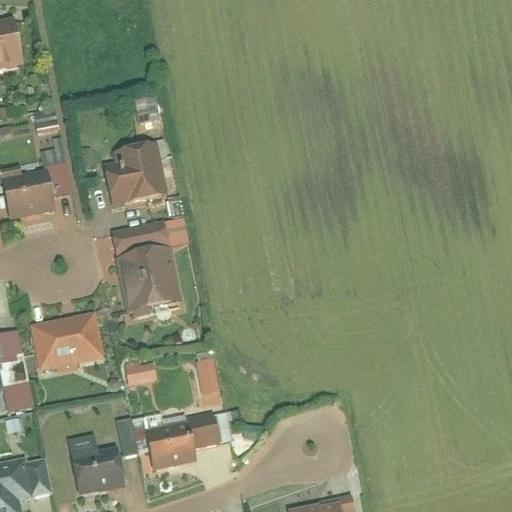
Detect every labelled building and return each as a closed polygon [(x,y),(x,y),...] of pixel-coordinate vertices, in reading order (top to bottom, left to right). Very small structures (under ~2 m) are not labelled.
[(0,75),(24,71),(13,22),(0,25),(0,75)] [(137,130),(158,126),(154,103),(133,106),(137,130)] [(115,172),(102,175),(109,216),(165,205),(155,151),(112,159),(115,172)] [(63,172),(0,184),(8,224),(55,215),(52,202),(68,199),(63,172)] [(178,203),(165,205),(169,222),(181,219),(178,203)] [(163,229),(109,240),(126,319),(180,307),(163,229)] [(95,318),(29,332),(38,377),(104,364),(95,318)] [(215,363),(196,364),(199,401),(218,399),(215,363)] [(129,392),(156,384),(151,365),(123,373),(129,392)] [(0,371),(0,397),(1,397),(6,419),(34,413),(28,387),(4,392),(0,371)] [(185,422),(186,428),(143,436),(150,476),(199,467),(196,449),(218,445),(212,417),(185,422)] [(122,493),(115,450),(68,457),(74,500),(122,493)] [(43,459),(0,468),(0,511),(25,511),(24,506),(51,500),(43,459)]
